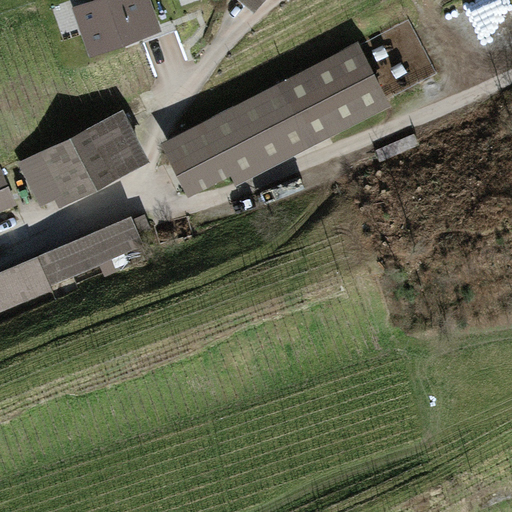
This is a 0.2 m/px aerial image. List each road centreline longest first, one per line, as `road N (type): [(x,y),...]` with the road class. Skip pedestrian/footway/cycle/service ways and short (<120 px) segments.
road 1 (unclassified): [(511,63),(288,177),(202,214),(163,219)]
road 2 (track): [(163,219),(120,198),(0,261)]
